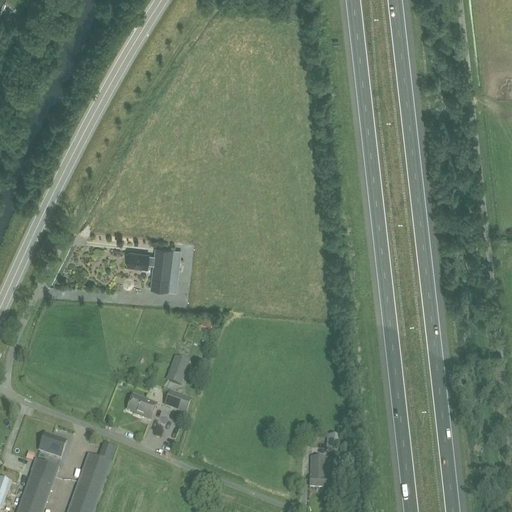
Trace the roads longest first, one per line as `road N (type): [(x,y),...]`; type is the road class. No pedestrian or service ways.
road 1 (motorway): [(455,511),(396,0)]
road 2 (motorway): [(351,0),(408,511)]
road 3 (unclassified): [(511,503),(459,0)]
road 4 (tertiary): [(0,310),(88,123),(160,0)]
road 5 (unclassified): [(300,511),(6,393)]
road 6 (unclassified): [(6,393),(14,344),(62,243)]
